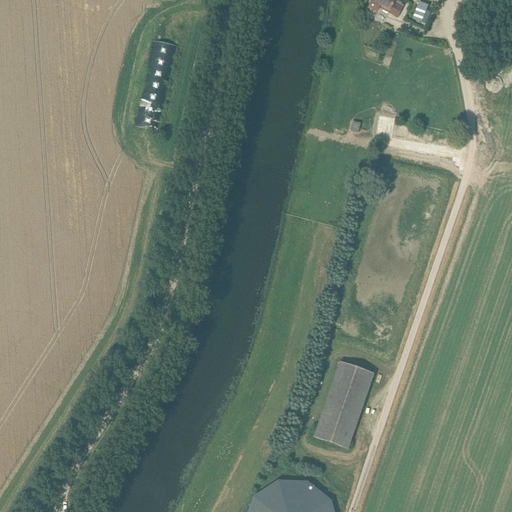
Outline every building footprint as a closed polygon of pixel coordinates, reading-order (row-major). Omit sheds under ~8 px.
[(396,1),(394,0),(373,0),(370,5),(371,6),(369,9),(376,13),(379,8),(380,8),(380,7),(383,9),(382,11),(387,14),(388,13),(397,18),(403,7),(395,3),(396,1)] [(419,2),(412,20),(422,24),(425,25),(430,13),(427,12),(428,8),(427,8),(428,6),(419,2)] [(165,44),(153,42),(134,127),(147,129),(159,132),(178,47),(165,44)] [(393,122),(380,120),(376,140),(389,143),(393,122)] [(350,132),(359,134),(360,124),(352,122),(350,132)] [(314,439),(348,451),(374,375),(340,364),(314,439)] [(334,511),(333,508),(331,505),(329,501),(326,498),(323,495),(320,493),(317,490),(314,488),(310,486),(307,485),(303,483),(299,483),(295,482),(291,482),(287,482),(283,483),(279,484),(275,485),(272,486),(268,488),(265,490),(261,493),(259,496),(256,499),(253,502),(251,505),(250,509),(248,511),(334,511)]
